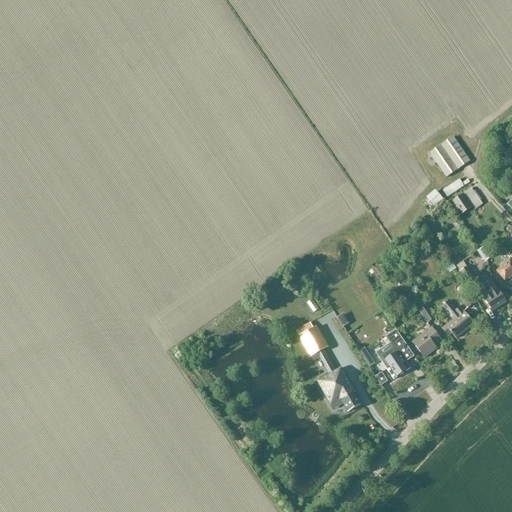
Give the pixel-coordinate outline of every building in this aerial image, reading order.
[(471,162),(454,137),(454,136),(429,153),(446,178),(471,162)] [(447,197),(464,187),(459,180),(442,191),(447,197)] [(425,198),(426,199),(420,204),(428,213),(435,209),(434,207),(443,200),(435,190),(425,198)] [(482,206),(473,193),(466,198),(472,207),(475,210),(482,206)] [(462,215),(472,208),(463,194),(452,201),(462,215)] [(487,261),(493,257),(486,246),(479,250),(487,261)] [(505,281),(511,274),(511,261),(510,260),(497,272),(505,281)] [(457,269),(453,263),(445,268),(449,274),(457,269)] [(478,283),(468,267),(459,273),(469,289),(478,283)] [(299,287),(307,281),(302,274),(294,280),(299,287)] [(499,291),(498,291),(491,280),(478,289),(492,312),(506,302),(499,291)] [(468,309),(474,304),(466,294),(460,299),(468,309)] [(460,307),(456,310),(449,301),(443,306),(454,320),(447,326),(442,330),(448,338),(453,333),(456,337),(473,323),(464,312),(460,307)] [(427,324),(435,319),(427,306),(419,312),(427,324)] [(310,324),(298,331),(296,331),(296,332),(311,358),(325,350),(310,324)] [(434,345),(440,340),(431,327),(413,341),(425,357),(436,348),(434,345)] [(393,349),(382,357),(389,367),(386,369),(394,380),(410,369),(406,363),(414,357),(396,330),(385,338),(393,349)] [(369,346),(363,350),(371,364),(378,360),(369,346)] [(422,377),(427,374),(422,366),(417,369),(422,377)] [(343,405),(347,413),(361,405),(341,369),(316,383),(332,412),(343,405)]
